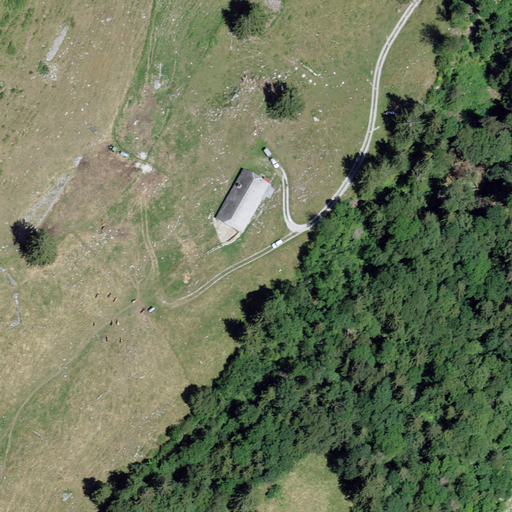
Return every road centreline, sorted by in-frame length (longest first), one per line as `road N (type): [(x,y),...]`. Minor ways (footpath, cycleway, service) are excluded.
road 1 (track): [(420,0),(379,62),(369,138),(327,208),(307,227),(292,225),(275,164)]
road 2 (track): [(300,228),(186,299),(165,301),(160,293)]
